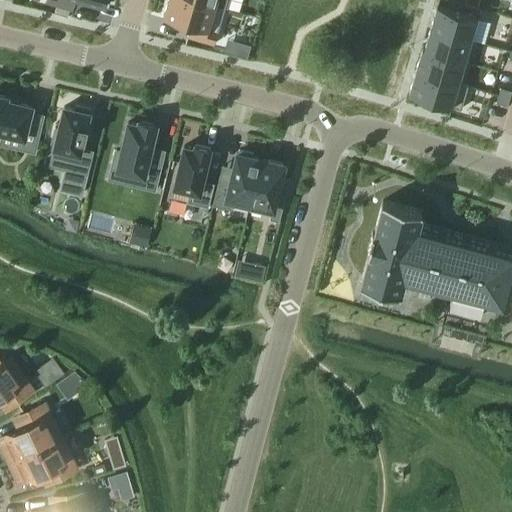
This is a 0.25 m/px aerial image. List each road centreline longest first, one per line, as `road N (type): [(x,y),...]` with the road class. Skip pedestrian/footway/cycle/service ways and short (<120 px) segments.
road 1 (unclassified): [(237,511),(337,133)]
road 2 (unclassified): [(337,133),(311,113),(120,65)]
road 3 (unclassified): [(337,133),(376,130),(511,172)]
road 4 (unclassified): [(120,65),(0,36)]
